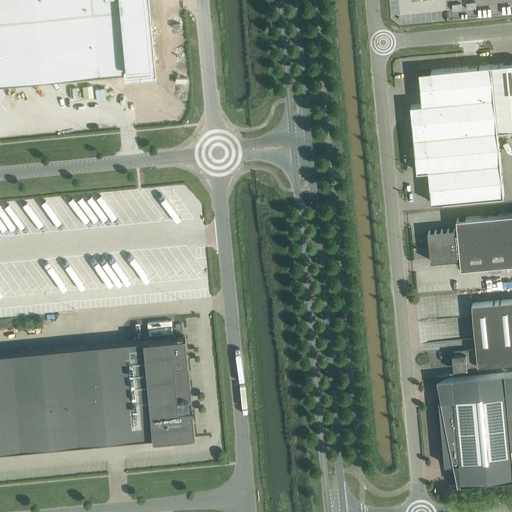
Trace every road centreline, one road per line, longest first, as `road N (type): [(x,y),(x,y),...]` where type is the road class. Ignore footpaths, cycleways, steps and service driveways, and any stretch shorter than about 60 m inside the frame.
road 1 (unclassified): [(420,511),(376,44)]
road 2 (tertiary): [(343,511),(308,146)]
road 3 (tertiary): [(292,147),(328,511)]
road 4 (unclassified): [(217,153),(248,497)]
road 5 (unknown): [(122,510),(120,462),(208,452),(198,309)]
road 6 (unclassified): [(0,175),(217,153)]
road 7 (unclassified): [(201,0),(217,153)]
road 8 (tertiary): [(279,0),(292,147)]
road 9 (unclassified): [(248,497),(102,511)]
road 10 (tertiary): [(308,146),(295,0)]
road 11 (unclassified): [(376,44),(511,31)]
